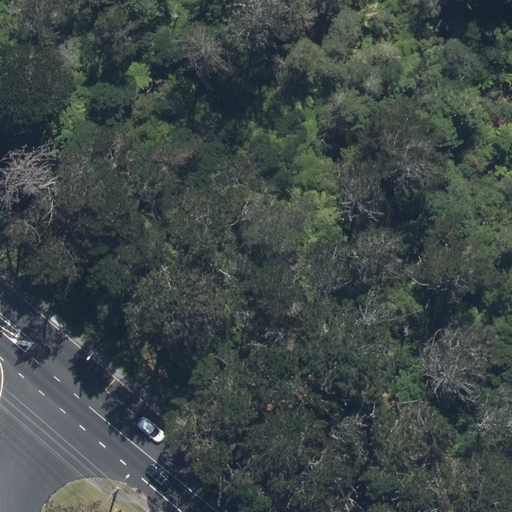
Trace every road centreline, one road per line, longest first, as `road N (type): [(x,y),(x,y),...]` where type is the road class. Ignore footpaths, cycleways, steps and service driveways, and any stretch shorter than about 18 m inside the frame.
road 1 (secondary): [(62,376),(222,511)]
road 2 (residential): [(4,511),(9,466),(62,376)]
